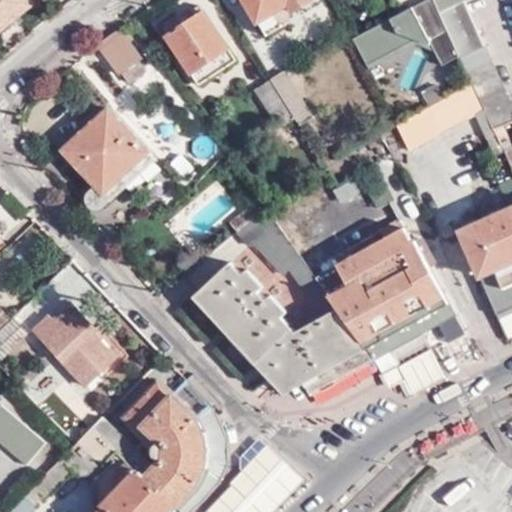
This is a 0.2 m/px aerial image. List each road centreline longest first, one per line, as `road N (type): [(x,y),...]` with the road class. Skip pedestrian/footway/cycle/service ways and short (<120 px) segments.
road 1 (residential): [(0,157),(326,482)]
road 2 (residential): [(326,482),(399,425),(511,365)]
road 3 (residential): [(0,85),(100,0)]
